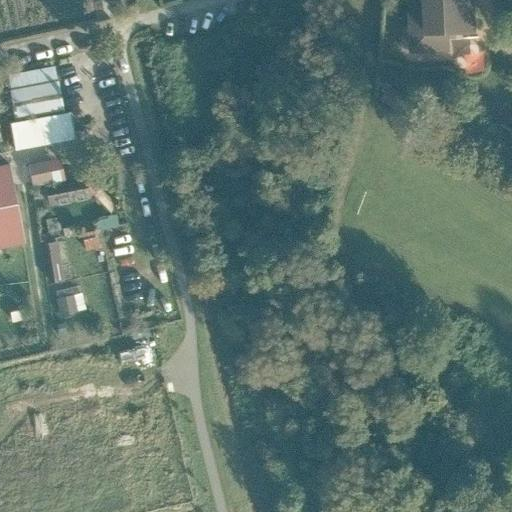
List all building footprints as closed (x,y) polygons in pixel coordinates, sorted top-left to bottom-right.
[(473,29),(471,0),(427,0),(427,1),(412,1),(413,49),(449,46),(448,30),(473,29)] [(59,65),(9,71),(16,121),(13,121),(16,147),(78,139),(74,109),(65,111),(59,65)] [(36,186),(68,178),(63,155),(31,163),(36,186)] [(8,163),(0,164),(0,246),(25,241),(8,163)] [(88,185),(50,195),(53,206),(91,196),(88,185)] [(64,241),(50,241),(51,279),(65,278),(64,241)] [(62,313),(79,312),(77,287),(60,288),(62,313)]
